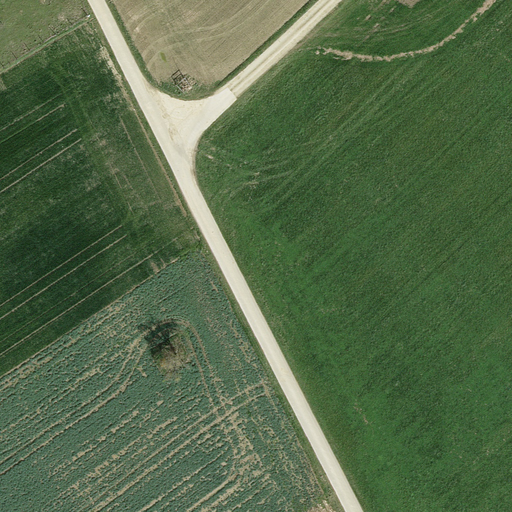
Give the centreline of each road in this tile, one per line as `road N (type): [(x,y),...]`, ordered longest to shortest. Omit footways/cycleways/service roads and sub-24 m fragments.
road 1 (track): [(98,0),(361,511)]
road 2 (track): [(172,146),(326,0)]
